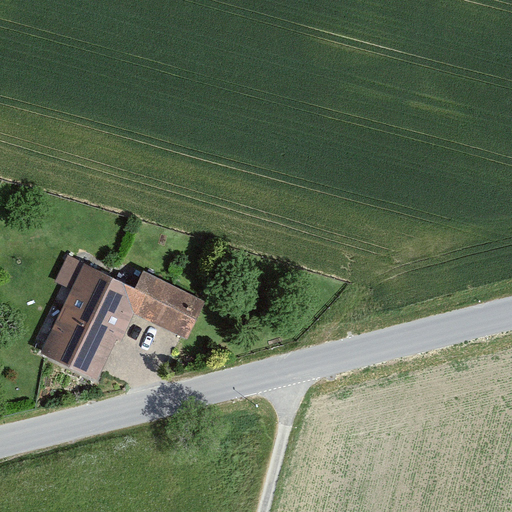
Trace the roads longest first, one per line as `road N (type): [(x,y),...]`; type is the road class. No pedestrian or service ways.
road 1 (tertiary): [(511,315),(0,444)]
road 2 (unknown): [(259,511),(280,429),(277,374)]
